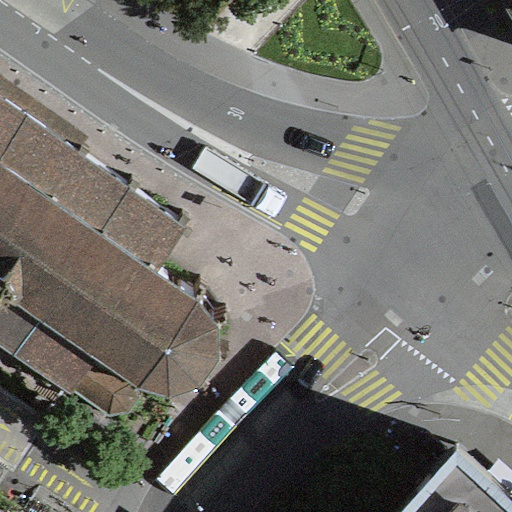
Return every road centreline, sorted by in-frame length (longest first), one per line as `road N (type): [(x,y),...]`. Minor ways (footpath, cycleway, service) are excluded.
road 1 (residential): [(1,0),(169,110),(329,185),(437,185),(504,165)]
road 2 (residential): [(504,165),(346,364),(198,511)]
road 3 (residential): [(504,165),(402,0)]
